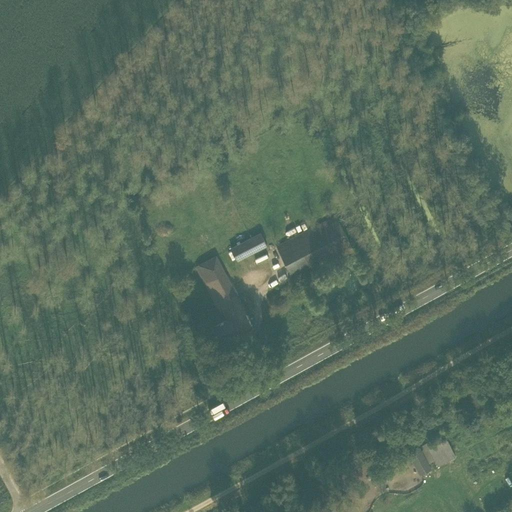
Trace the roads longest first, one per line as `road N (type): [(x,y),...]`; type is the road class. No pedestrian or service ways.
road 1 (primary): [(35,511),(511,251)]
road 2 (track): [(511,331),(182,511)]
